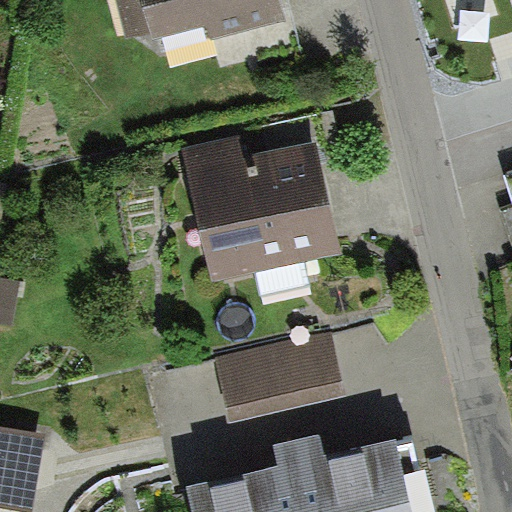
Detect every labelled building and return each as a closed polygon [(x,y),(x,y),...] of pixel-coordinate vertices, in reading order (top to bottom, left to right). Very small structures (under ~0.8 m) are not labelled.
[(212,38),(289,17),(284,0),(117,0),(128,40),(206,19),(212,38)] [(234,136),(184,148),(216,283),(340,254),(313,140),(239,157),(234,136)] [(331,334),(218,361),(232,420),(345,393),(331,334)] [(48,430),(0,420),(0,502),(33,509),(48,430)] [(282,464),(191,484),(197,511),(416,511),(400,437),(323,454),(319,437),(278,447),(282,464)]
